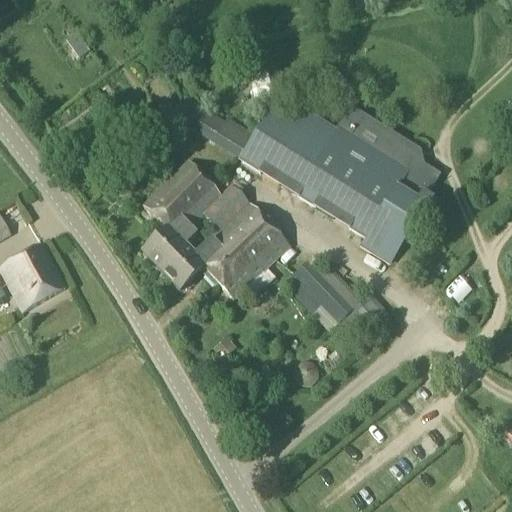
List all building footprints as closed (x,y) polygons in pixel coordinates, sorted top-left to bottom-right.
[(17,0),(2,7),(10,24),(26,17),(18,0),(17,0)] [(71,55),(78,64),(90,56),(83,47),(71,55)] [(263,86),(257,96),(268,104),(275,95),(263,86)] [(188,105),(176,125),(212,147),(224,127),(188,105)] [(287,129),(268,117),(240,165),(303,202),(366,239),(361,247),(389,263),(422,207),(417,205),(434,176),(411,162),(408,148),(347,112),(334,135),(296,113),(287,129)] [(511,160),(501,173),(511,181),(511,160)] [(142,258),(158,274),(197,232),(193,228),(219,201),(186,166),(143,208),(167,233),(142,258)] [(289,249),(230,189),(219,201),(193,228),(197,232),(158,274),(179,296),(203,273),(206,276),(204,279),(214,290),(217,287),(233,304),(289,249)] [(0,244),(10,239),(0,221),(0,244)] [(0,272),(0,276),(22,316),(65,292),(51,268),(54,266),(43,248),(0,272)] [(327,301),(343,286),(320,261),(304,276),(327,301)] [(221,364),(234,353),(225,343),(213,354),(221,364)]
